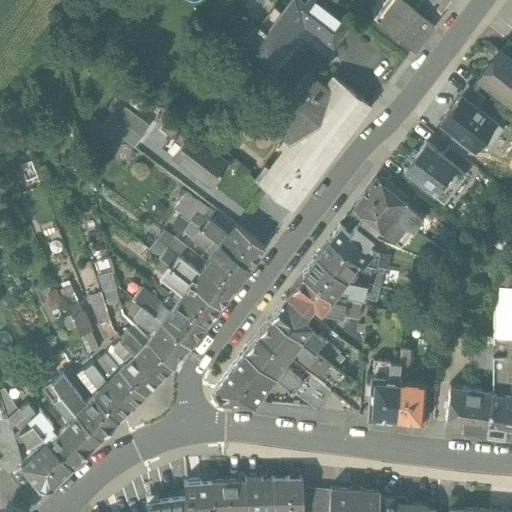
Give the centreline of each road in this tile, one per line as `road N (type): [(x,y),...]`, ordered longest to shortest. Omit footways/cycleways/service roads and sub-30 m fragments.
road 1 (residential): [(482,0),(194,378),(186,431)]
road 2 (residential): [(186,431),(511,461)]
road 3 (residential): [(186,431),(104,466),(58,511)]
